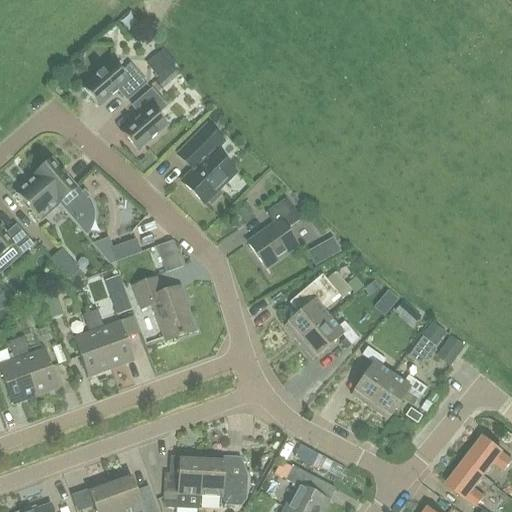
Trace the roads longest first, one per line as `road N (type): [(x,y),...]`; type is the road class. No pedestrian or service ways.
road 1 (residential): [(0,483),(260,391)]
road 2 (residential): [(0,448),(244,357)]
road 3 (residential): [(0,155),(45,119),(61,123),(187,232)]
road 4 (residential): [(396,484),(279,412),(260,391)]
road 5 (residential): [(396,484),(482,397),(511,413)]
road 6 (residential): [(244,357),(213,266),(187,232)]
